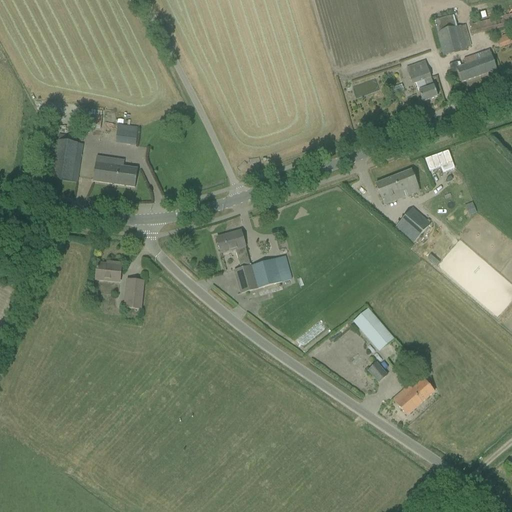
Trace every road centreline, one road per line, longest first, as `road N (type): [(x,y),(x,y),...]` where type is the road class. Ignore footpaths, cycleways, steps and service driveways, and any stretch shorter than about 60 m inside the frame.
road 1 (unclassified): [(461,483),(263,348),(172,272),(144,225)]
road 2 (tertiary): [(238,200),(511,106)]
road 3 (unclassified): [(238,200),(144,0)]
road 4 (tertiary): [(0,201),(144,225)]
